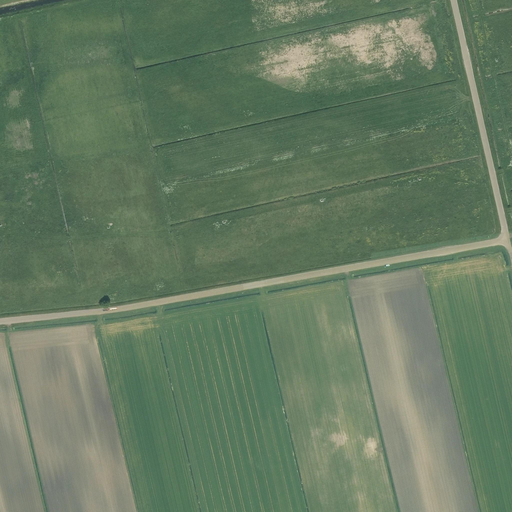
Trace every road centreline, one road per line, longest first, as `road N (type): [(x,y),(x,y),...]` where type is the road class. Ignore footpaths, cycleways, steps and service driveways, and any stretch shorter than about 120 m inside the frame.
road 1 (unclassified): [(0,321),(133,306),(507,240)]
road 2 (unclassified): [(507,240),(453,0)]
